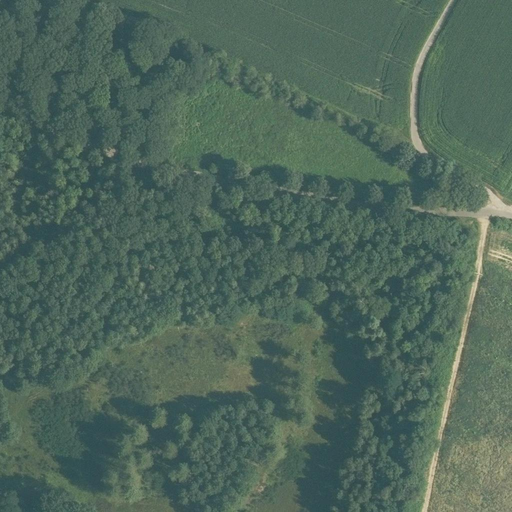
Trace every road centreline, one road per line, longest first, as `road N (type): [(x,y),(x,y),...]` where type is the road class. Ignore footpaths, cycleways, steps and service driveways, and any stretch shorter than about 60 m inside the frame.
road 1 (unclassified): [(511,215),(337,202),(179,172),(117,156),(0,104)]
road 2 (unknown): [(64,0),(415,141)]
road 3 (track): [(489,212),(422,511)]
road 4 (track): [(415,141),(420,60),(454,0)]
